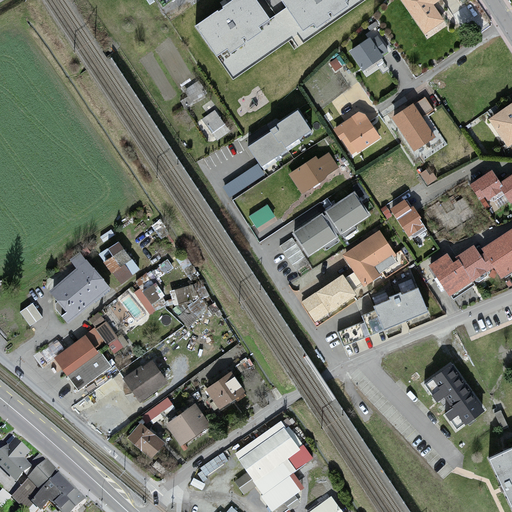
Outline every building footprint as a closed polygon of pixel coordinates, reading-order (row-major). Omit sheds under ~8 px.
[(229,71),(284,32),(275,16),(264,0),(235,0),(199,25),(229,71)] [(307,40),(365,0),(284,0),(282,1),(286,7),(307,40)] [(401,0),(427,38),(447,24),(435,6),(443,0),(401,0)] [(286,7),(275,16),(284,32),(229,71),(235,79),(289,42),(295,49),(307,40),(286,7)] [(371,38),(350,52),(364,74),(384,60),(382,56),(388,52),(378,37),(373,41),(371,38)] [(338,59),(329,64),(334,72),(342,68),(338,59)] [(193,82),(189,74),(178,80),(182,87),(193,82)] [(192,103),(204,95),(198,84),(185,92),(192,103)] [(426,99),(393,119),(415,153),(437,139),(423,119),(434,112),(426,99)] [(511,105),(490,120),(508,148),(511,145),(511,105)] [(271,131),(248,146),(262,167),(289,149),(287,148),(313,130),(298,110),(278,123),(279,124),(270,130),(271,131)] [(217,142),(231,132),(215,111),(202,121),(217,142)] [(355,117),(333,130),(341,142),(347,138),(358,155),(381,140),(368,119),(359,125),(355,117)] [(318,157),(289,175),(301,194),(339,170),(329,155),(320,160),(318,157)] [(266,175),(259,164),(223,187),(231,198),(266,175)] [(430,169),(421,175),(429,187),(439,181),(430,169)] [(494,170),(471,186),(488,213),(508,200),(501,189),(505,187),(502,182),(494,170)] [(511,175),(502,182),(505,187),(501,189),(508,200),(511,204),(511,203),(511,175)] [(323,215),(293,233),(309,257),(338,239),(335,235),(339,233),(341,236),(371,217),(356,194),(326,212),(328,215),(325,218),(323,215)] [(406,201),(391,210),(409,238),(427,227),(414,207),(411,209),(406,201)] [(268,207),(249,218),(256,229),(274,218),(268,207)] [(390,217),(385,208),(380,210),(386,220),(390,217)] [(485,253),(495,269),(502,280),(511,274),(511,229),(482,248),(485,253)] [(381,232),(343,255),(353,273),(346,277),(356,293),(379,279),(374,269),(395,256),(381,232)] [(293,235),(280,243),(292,263),(305,255),(293,235)] [(120,242),(100,256),(120,285),(140,271),(120,242)] [(459,261),(473,283),(495,269),(485,253),(481,255),(475,246),(456,257),(459,261)] [(62,318),(68,325),(110,290),(80,254),(70,262),(77,270),(49,293),(67,314),(62,318)] [(449,254),(431,266),(450,297),(473,283),(459,261),(455,263),(449,254)] [(130,290),(114,301),(134,329),(149,319),(147,316),(155,310),(152,306),(163,298),(146,275),(135,283),(140,289),(133,294),(130,290)] [(179,301),(194,297),(190,283),(175,288),(179,301)] [(433,319),(421,286),(404,293),(403,291),(389,296),(390,299),(373,306),(384,337),(433,319)] [(40,313),(21,324),(26,334),(46,322),(40,313)] [(57,341),(40,353),(48,364),(53,360),(78,394),(112,369),(98,350),(105,345),(115,358),(126,350),(99,313),(88,322),(94,330),(64,351),(57,341)] [(362,324),(337,334),(343,347),(368,337),(362,324)] [(153,360),(124,380),(140,404),(169,384),(153,360)] [(485,412),(452,365),(432,380),(464,426),(485,412)] [(231,374),(205,392),(219,411),(245,393),(231,374)] [(174,410),(167,401),(143,418),(150,428),(174,410)] [(211,427),(195,405),(165,427),(181,448),(211,427)] [(287,420),(239,453),(252,471),(240,480),(248,493),(261,484),(269,494),(264,498),(274,511),(290,511),(285,503),(304,490),(294,475),(316,460),(287,420)] [(164,445),(140,425),(127,440),(151,460),(164,445)] [(0,469),(21,491),(12,500),(24,511),(30,511),(35,507),(39,511),(47,511),(53,506),(58,511),(79,511),(89,502),(49,463),(47,464),(40,456),(35,461),(18,443),(11,450),(9,448),(0,457),(0,469)] [(511,449),(491,459),(511,504),(511,449)] [(210,474),(200,472),(198,482),(210,484),(211,479),(209,479),(210,474)] [(4,487),(0,493),(0,501),(5,505),(13,494),(4,487)] [(339,511),(333,503),(320,511),(339,511)]
